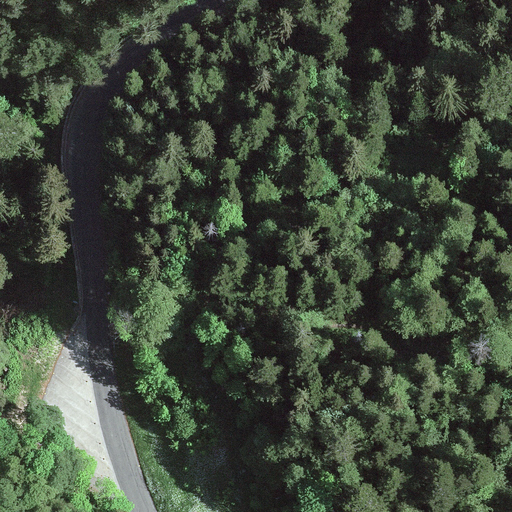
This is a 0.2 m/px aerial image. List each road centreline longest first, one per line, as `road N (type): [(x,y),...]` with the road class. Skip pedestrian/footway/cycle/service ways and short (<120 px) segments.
road 1 (tertiary): [(142,511),(116,439),(81,147),(91,105),(118,67),(221,0)]
road 2 (track): [(248,511),(254,475),(201,351),(205,272),(234,235),(293,218)]
road 3 (track): [(293,218),(447,153),(511,113)]
